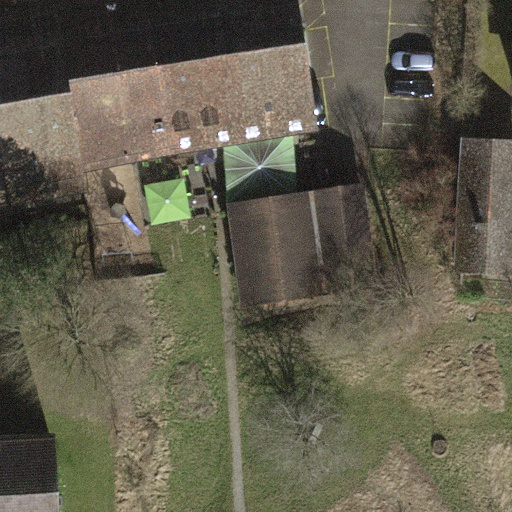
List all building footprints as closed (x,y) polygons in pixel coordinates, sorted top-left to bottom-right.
[(286,0),(154,0),(54,15),(55,20),(79,170),(174,155),(172,141),(305,120),(286,0)] [(0,189),(80,178),(79,170),(55,20),(0,28),(0,189)] [(511,276),(511,142),(473,140),(464,273),(511,276)] [(333,285),(371,279),(358,193),(320,199),(333,285)] [(247,307),(311,300),(299,202),(236,209),(247,307)] [(0,511),(52,511),(51,436),(0,437),(0,511)]
